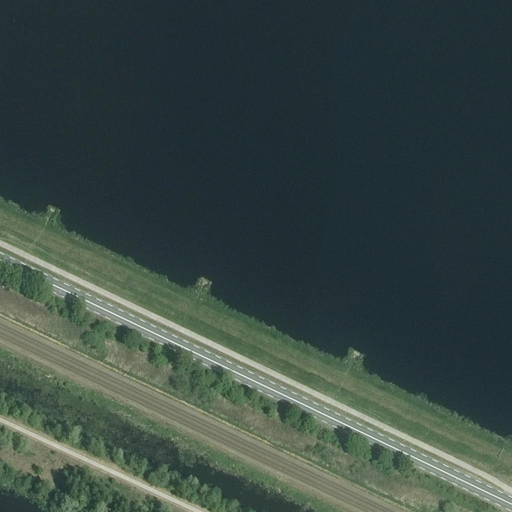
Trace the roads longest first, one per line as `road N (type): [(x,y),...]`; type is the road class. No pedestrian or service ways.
road 1 (track): [(0,215),(500,454),(511,477)]
road 2 (tertiary): [(511,504),(0,261)]
